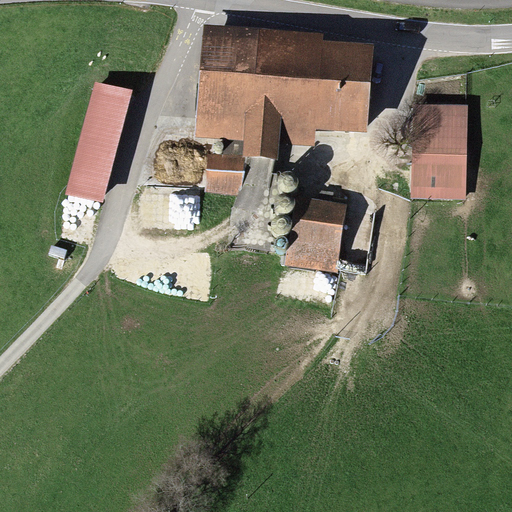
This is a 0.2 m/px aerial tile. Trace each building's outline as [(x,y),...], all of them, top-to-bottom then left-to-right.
[(323,38),(206,33),(202,140),(245,142),(244,156),(278,158),(278,143),(310,144),(310,131),(369,133),(372,48),(323,46),(323,38)] [(89,93),(65,196),(101,204),(125,101),(89,93)] [(464,137),(424,136),(423,180),(463,181),(464,137)] [(238,162),(202,161),(200,196),(236,198),(238,162)] [(303,202),(291,259),(335,268),(346,211),(303,202)]
